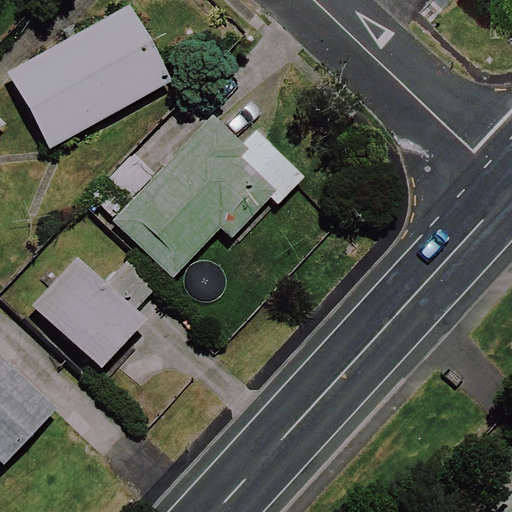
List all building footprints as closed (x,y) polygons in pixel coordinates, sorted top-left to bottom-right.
[(165,87),(124,13),(3,80),(44,154),(165,87)] [(232,154),(204,127),(107,227),(166,285),(215,235),(224,244),(263,205),(271,213),(299,184),(250,135),(232,154)] [(139,327),(72,264),(28,311),(94,374),(139,327)] [(0,466),(52,413),(0,363),(0,466)] [(511,511),(511,493),(494,511),(511,511)]
